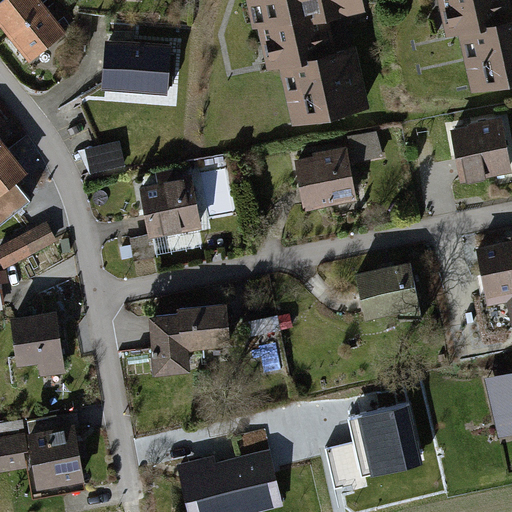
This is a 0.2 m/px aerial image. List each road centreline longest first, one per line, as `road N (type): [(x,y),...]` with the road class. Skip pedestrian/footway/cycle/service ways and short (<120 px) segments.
road 1 (residential): [(94,297),(511,210)]
road 2 (residential): [(0,76),(66,169),(94,297)]
road 3 (residential): [(94,297),(132,501)]
